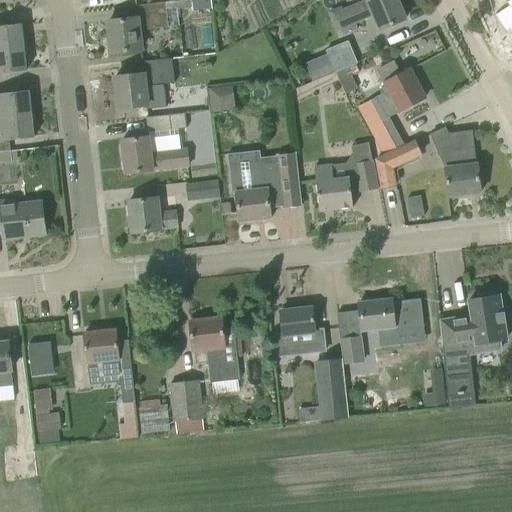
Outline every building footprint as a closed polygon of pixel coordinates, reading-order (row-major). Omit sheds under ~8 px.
[(210,0),(196,0),(190,1),(191,8),(191,12),(211,10),(210,0)] [(365,1),(347,9),(348,10),(355,26),(372,18),(379,31),(405,20),(396,0),(365,0),(366,1),(365,1)] [(510,6),(495,15),(506,32),(510,30),(511,33),(511,0),(510,0),(507,2),(510,6)] [(128,20),(108,22),(111,53),(132,50),(140,49),(138,30),(167,27),(164,4),(135,8),(136,19),(128,20)] [(0,50),(24,48),(21,24),(0,26),(0,50)] [(327,55),(305,64),(313,82),(335,73),(356,64),(347,43),(326,52),(327,55)] [(0,74),(26,72),(24,48),(0,50),(0,74)] [(134,77),(114,79),(118,109),(138,107),(147,106),(147,109),(166,107),(163,85),(165,85),(174,84),(171,59),(141,62),(143,76),(134,77)] [(375,99),(357,109),(382,154),(401,143),(387,120),(399,113),(406,109),(425,99),(416,82),(419,80),(414,70),(411,72),(410,70),(392,80),(385,84),(386,87),(379,91),(381,96),(375,99)] [(207,110),(232,110),(231,85),(207,86),(207,110)] [(0,118),(31,115),(29,91),(0,94),(0,118)] [(149,118),(145,118),(147,133),(148,133),(179,130),(186,129),(184,114),(169,116),(149,118)] [(0,141),(34,138),(31,115),(0,118),(0,141)] [(450,150),(439,155),(446,169),(449,197),(481,193),(478,165),(476,165),(472,131),(448,134),(450,150)] [(141,139),(122,141),(125,174),(146,172),(188,167),(186,149),(181,150),(151,153),(149,138),(141,139)] [(377,161),(382,188),(396,186),(393,168),(420,155),(414,142),(377,161)] [(0,152),(0,163),(11,162),(9,151),(0,152)] [(260,162),(228,165),(228,166),(232,195),(236,194),(237,202),(239,221),(271,218),(269,198),(268,193),(281,192),(282,202),(300,199),(298,178),(295,154),(278,156),(278,162),(261,164),(260,162)] [(354,164),(360,193),(378,189),(372,160),(354,164)] [(315,168),(320,212),(353,208),(349,178),(333,180),(331,166),(315,168)] [(186,186),(188,202),(220,198),(218,182),(186,186)] [(421,197),(408,199),(411,219),(425,217),(421,197)] [(157,199),(129,202),(132,233),(179,228),(177,211),(159,213),(157,199)] [(0,203),(0,202),(0,230),(4,230),(5,240),(45,235),(41,203),(17,206),(1,208),(0,203)] [(471,317),(440,322),(440,330),(446,377),(471,374),(469,355),(501,350),(499,341),(507,340),(504,323),(506,323),(506,322),(505,322),(504,314),(505,314),(504,313),(502,313),(499,296),(494,297),(494,294),(479,296),(480,299),(469,301),(471,317)] [(392,299),(359,303),(361,323),(362,331),(378,329),(378,332),(379,341),(396,339),(395,330),(423,327),(422,316),(420,301),(392,303),(392,299)] [(283,334),(274,335),(276,358),(327,353),(324,329),(314,330),(312,308),(281,312),(283,334)] [(206,349),(210,383),(240,380),(234,329),(223,330),(222,319),(190,322),(193,351),(206,349)] [(87,334),(84,334),(89,379),(119,376),(122,403),(135,402),(129,341),(127,341),(127,342),(117,343),(116,331),(99,333),(99,329),(86,330),(87,334)] [(253,332),(252,338),(256,344),(262,345),(267,342),(268,335),(265,330),(259,329),(253,332)] [(342,359),(343,366),(364,363),(361,337),(339,339),(342,359)] [(0,387),(12,387),(10,371),(11,371),(9,343),(0,343),(0,387)] [(28,345),(32,376),(52,374),(48,343),(28,345)] [(327,385),(319,386),(323,421),(349,418),(343,366),(342,366),(342,359),(324,361),(327,385)] [(175,423),(176,434),(203,431),(198,382),(170,385),(174,423),(175,423)] [(50,389),(33,391),(36,411),(53,409),(50,389)] [(444,392),(423,395),(425,407),(446,405),(444,392)] [(473,393),(448,396),(449,409),(472,406),(474,406),(473,393)] [(136,403),(142,434),(168,429),(162,398),(136,403)] [(59,413),(36,416),(38,432),(61,429),(59,413)] [(120,425),(121,439),(138,438),(137,424),(125,425),(120,425)] [(24,460),(25,467),(36,465),(33,446),(16,448),(18,461),(24,460)]
